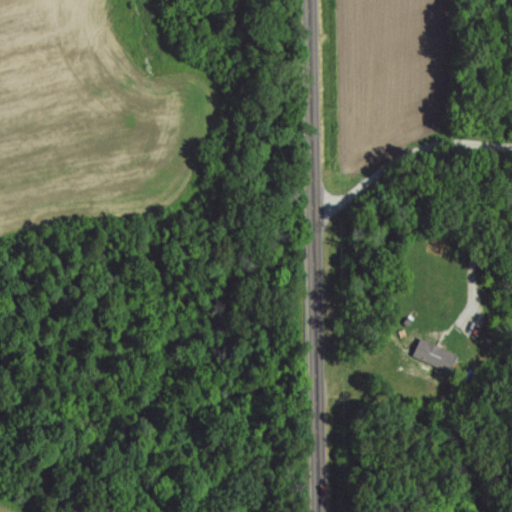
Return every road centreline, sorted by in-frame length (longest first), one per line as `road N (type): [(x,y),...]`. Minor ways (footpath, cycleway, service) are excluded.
road 1 (secondary): [(317,511),(308,0)]
road 2 (residential): [(311,232),(417,147),(511,147)]
